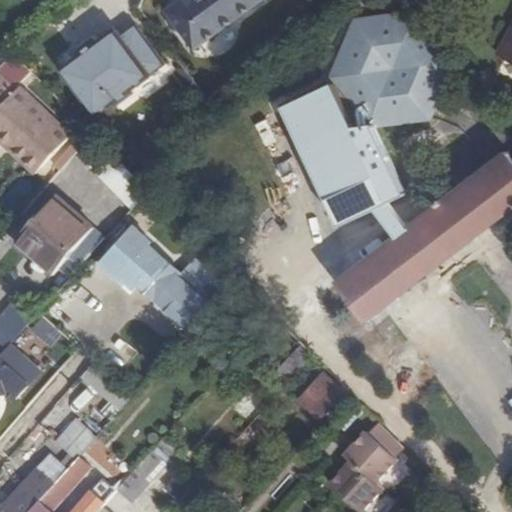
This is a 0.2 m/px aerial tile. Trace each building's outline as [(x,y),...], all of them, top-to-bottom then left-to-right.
[(193,51),(264,0),(184,0),(165,15),(168,19),(167,25),(173,32),(180,33),(193,51)] [(346,13),(329,81),(367,131),(437,132),(453,65),(416,15),(346,13)] [(80,58),(61,72),(96,118),(115,104),(117,107),(133,95),(130,92),(165,66),(134,27),(119,38),(115,32),(96,46),(80,58)] [(511,30),(495,60),(511,69),(511,30)] [(76,52),(80,58),(96,46),(91,40),(76,52)] [(16,144),(43,168),(73,135),(21,88),(17,92),(0,76),(0,138),(11,149),(16,144)] [(95,135),(89,129),(73,146),(79,153),(95,135)] [(129,169),(95,135),(79,153),(78,154),(132,209),(148,190),(129,169)] [(16,144),(11,149),(38,174),(43,168),(16,144)] [(511,165),(505,156),(340,283),(369,320),(511,209),(511,165)] [(58,271),(68,280),(103,241),(56,199),(15,245),(52,278),(58,271)] [(135,225),(103,262),(121,278),(123,276),(137,289),(142,284),(193,329),(228,290),(195,260),(183,274),(151,245),(154,242),(135,225)] [(0,316),(0,348),(4,352),(10,346),(32,321),(12,303),(0,316)] [(43,319),(35,330),(52,341),(60,330),(43,319)] [(415,339),(387,354),(411,398),(439,383),(415,339)] [(0,389),(4,389),(15,401),(41,373),(10,346),(4,352),(0,357),(0,389)] [(214,366),(204,377),(213,384),(223,374),(214,366)] [(91,369),(84,381),(126,406),(133,393),(91,369)] [(323,420),(335,406),(347,393),(327,374),(302,401),(323,420)] [(59,440),(78,458),(80,456),(98,436),(78,418),(59,440)] [(382,452),(394,439),(380,424),(371,434),(367,431),(364,434),(382,452)] [(331,485),(349,502),(400,445),(394,439),(382,452),(364,434),(356,444),(362,450),(351,462),(357,468),(348,479),(342,473),(331,485)] [(345,456),(351,462),(362,450),(356,444),(345,456)] [(400,445),(349,502),(359,511),(363,511),(384,489),(379,484),(400,461),(396,457),(404,448),(400,445)] [(53,455),(4,508),(8,511),(29,511),(68,469),(53,455)] [(150,455),(122,487),(134,499),(163,468),(150,455)] [(29,511),(98,511),(118,491),(104,478),(73,511),(54,511),(52,510),(92,466),(80,456),(78,458),(68,469),(29,511)] [(357,468),(351,462),(342,473),(348,479),(357,468)]
